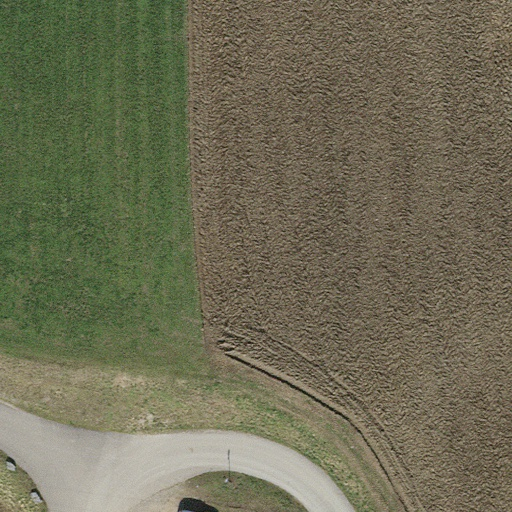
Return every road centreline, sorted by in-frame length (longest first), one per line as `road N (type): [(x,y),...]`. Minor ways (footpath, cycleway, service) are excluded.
road 1 (track): [(83,492),(154,452),(233,447),(319,488),(335,511)]
road 2 (track): [(0,423),(47,452),(83,492),(81,511)]
